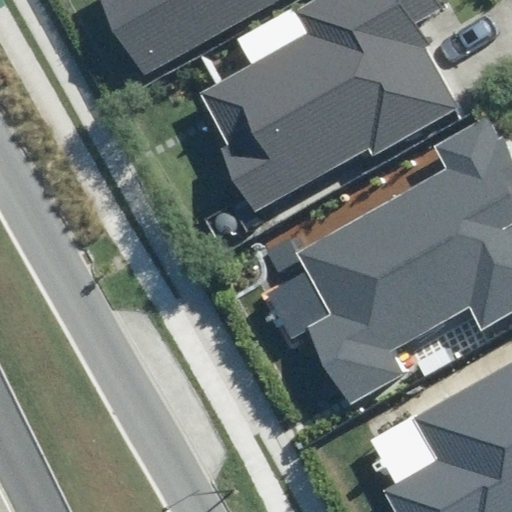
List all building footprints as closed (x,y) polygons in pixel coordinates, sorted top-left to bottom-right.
[(97,0),(143,81),(288,0),(97,0)] [(449,8),(443,0),(309,0),(293,9),(303,28),(199,86),(232,145),(221,151),(254,210),(370,144),(377,155),(459,109),(413,28),(449,8)] [(441,173),(297,249),(331,313),(305,327),(345,402),(404,370),(390,344),(473,300),(485,321),(511,306),(511,147),(492,109),(426,145),(441,173)] [(214,230),(217,234),(220,237),(225,239),(230,239),(234,238),(238,235),(240,231),(242,226),(242,222),(240,217),(237,214),(233,211),(228,210),(223,211),(219,213),(215,217),(214,221),(213,226),(214,230)] [(511,511),(511,364),(412,420),(431,455),(376,485),(391,511),(511,511)]
